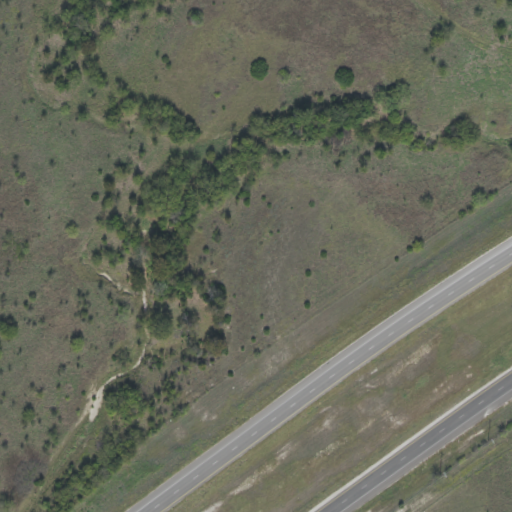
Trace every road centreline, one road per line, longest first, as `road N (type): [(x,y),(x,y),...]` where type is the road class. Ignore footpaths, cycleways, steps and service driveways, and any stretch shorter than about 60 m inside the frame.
road 1 (trunk): [(511,249),(144,511)]
road 2 (trunk): [(326,511),(511,377)]
